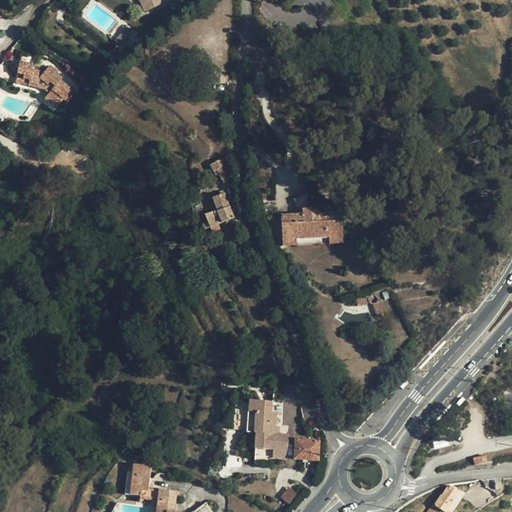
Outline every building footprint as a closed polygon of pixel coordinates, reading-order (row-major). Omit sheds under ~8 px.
[(139,0),(145,12),(161,5),(158,0),(139,0)] [(60,81),(62,79),(57,74),(58,73),(50,66),(47,69),(40,69),(33,68),(33,65),(20,63),(17,77),(29,79),(28,85),(44,89),(46,87),(51,90),(50,93),(45,98),(57,108),(63,100),(68,104),(75,95),(69,90),(69,89),(60,81)] [(29,79),(17,77),(15,83),(28,85),(29,79)] [(222,159),(210,165),(214,172),(217,170),(219,173),(224,184),(233,179),(222,159)] [(294,200),(300,215),(302,215),(302,210),(318,209),(319,209),(313,190),(309,191),(309,192),(294,200)] [(234,219),(224,194),(211,198),(216,211),(205,215),(208,222),(210,228),(218,224),(234,219)] [(411,198),(404,203),(409,211),(416,207),(411,198)] [(281,241),(295,240),(328,238),(342,237),(341,213),(319,214),(318,209),(302,210),(302,215),(300,215),(280,216),(281,241)] [(218,224),(210,228),(212,233),(220,229),(218,224)] [(395,261),(387,262),(389,272),(397,270),(395,261)] [(376,303),(377,300),(377,298),(376,296),(374,295),(373,295),(370,296),(368,298),(369,301),(369,303),(371,304),(372,304),(376,303)] [(366,300),(365,297),(356,299),(357,306),(367,304),(366,300)] [(383,315),(377,300),(376,303),(372,304),(377,317),(383,315)] [(508,412),(511,409),(511,388),(498,398),(508,412)] [(272,402),(250,400),(248,422),(255,422),(254,433),(256,433),(264,434),(263,449),(273,450),(272,458),(287,458),(289,435),(279,434),(275,434),(276,427),(277,413),(271,412),(272,402)] [(255,448),(263,449),(264,434),(256,433),(255,448)] [(319,441),(295,440),(294,459),(318,460),(319,441)] [(485,456),(473,459),(473,465),(486,462),(485,456)] [(151,468),(133,465),(132,473),(130,495),(140,496),(139,500),(142,500),(152,501),(153,490),(148,489),(151,468)] [(441,511),(445,511),(459,493),(448,486),(442,497),(441,496),(434,507),(441,511)] [(299,496),(289,487),(280,497),(290,506),(299,496)] [(174,511),(177,492),(159,490),(158,502),(156,511),(212,511),(205,502),(195,511),(192,511),(174,511)] [(120,511),(121,505),(121,503),(117,503),(115,507),(112,511),(120,511)]
